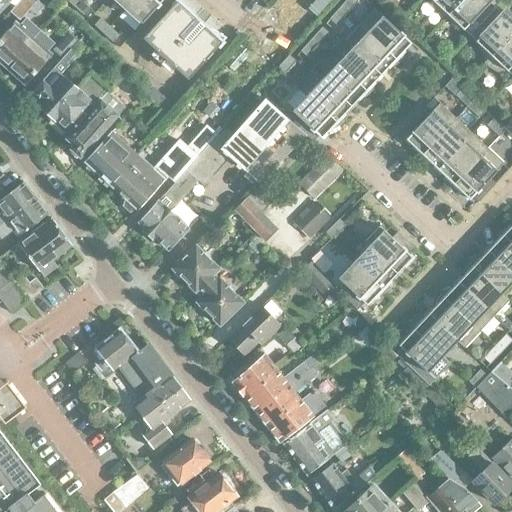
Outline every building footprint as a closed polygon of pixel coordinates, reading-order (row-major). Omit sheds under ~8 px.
[(9,2),(10,0),(0,0),(0,12),(9,3),(9,2)] [(19,0),(10,11),(19,20),(35,1),(34,0),(19,0)] [(89,8),(80,0),(78,0),(73,6),(82,15),(89,8)] [(115,0),(126,9),(133,0),(115,0)] [(162,0),(133,0),(126,9),(141,23),(162,0)] [(356,0),(345,0),(340,7),(347,13),(357,1),(356,0)] [(443,18),(444,19),(461,0),(431,0),(436,9),(443,18)] [(461,0),(444,19),(445,19),(453,26),(463,30),(469,35),(496,7),(487,0),(461,0)] [(202,25),(176,1),(142,39),(187,79),(226,37),(202,25)] [(336,25),(347,13),(340,7),(329,19),(336,25)] [(484,56),(487,59),(487,60),(511,33),(511,17),(508,13),(505,16),(496,7),(469,35),(475,41),(477,46),(479,50),(481,53),(484,56)] [(359,25),(398,62),(402,57),(404,51),(411,43),(374,9),(359,25)] [(94,25),(103,34),(110,27),(100,18),(94,25)] [(0,62),(6,68),(33,38),(15,22),(0,38),(0,62)] [(393,66),(398,62),(359,25),(344,41),(351,47),(381,75),(387,68),(393,66)] [(119,35),(110,27),(103,34),(112,42),(119,35)] [(322,27),(311,39),(317,45),(328,33),(322,27)] [(62,59),(78,40),(69,32),(52,50),(62,59)] [(511,33),(487,60),(487,59),(483,63),(485,64),(494,71),(504,75),(504,74),(507,71),(511,76),(511,33)] [(51,54),(33,38),(6,68),(25,84),(51,54)] [(307,57),(317,45),(311,39),(300,51),(307,57)] [(374,82),(381,75),(351,47),(336,63),(368,94),(372,88),(374,82)] [(295,61),(293,59),(288,55),(278,67),(285,73),(295,61)] [(114,89),(132,69),(122,59),(103,80),(114,89)] [(363,97),(368,94),(336,63),(322,79),(351,106),(357,99),(363,97)] [(39,105),(51,115),(75,87),(54,68),(33,91),(42,100),(39,105)] [(76,88),(75,87),(51,115),(51,116),(48,119),(68,136),(107,91),(88,75),(76,88)] [(344,113),(351,106),(322,79),(307,95),(339,125),(342,120),(344,113)] [(151,86),(146,81),(138,90),(143,95),(151,86)] [(157,91),(151,86),(143,95),(149,100),(157,91)] [(172,96),(177,102),(185,93),(180,88),(172,96)] [(455,95),(467,107),(473,100),(461,89),(455,95)] [(79,157),(125,107),(107,91),(68,136),(65,138),(73,145),(70,149),(79,157)] [(162,96),(157,91),(149,100),(154,105),(162,96)] [(334,129),(339,125),(307,95),(292,111),(286,118),(297,128),(305,135),(312,141),(318,136),(321,138),(328,131),(334,129)] [(154,105),(160,110),(168,101),(162,96),(154,105)] [(232,134),(225,128),(212,140),(258,182),(305,135),(297,128),(286,118),(264,98),(232,134)] [(485,111),(473,100),(467,107),(479,118),(485,111)] [(165,115),(173,106),(168,101),(160,110),(165,115)] [(415,153),(419,158),(456,118),(439,103),(405,139),(413,146),(415,153)] [(471,133),(456,118),(419,158),(424,161),(430,163),(437,170),(471,133)] [(499,137),(505,130),(493,118),(486,125),(499,137)] [(110,186),(137,156),(111,132),(84,162),(110,186)] [(446,182),(450,187),(487,148),(471,133),(437,170),(444,176),(446,182)] [(159,166),(176,181),(196,158),(209,143),(202,136),(190,149),(181,140),(159,166)] [(503,163),(487,148),(450,187),(455,191),(461,193),(469,200),(472,197),(477,202),(495,184),(489,178),(503,163)] [(314,198),(343,170),(327,155),(298,182),(314,198)] [(164,180),(137,156),(110,186),(125,198),(123,205),(130,211),(135,208),(137,209),(164,180)] [(176,181),(164,195),(172,203),(195,177),(203,184),(213,173),(196,158),(176,181)] [(292,222),(308,239),(361,188),(344,171),(292,222)] [(0,210),(0,224),(36,198),(23,182),(0,199),(0,208),(1,210),(0,210)] [(264,241),(277,229),(247,196),(234,210),(264,241)] [(48,214),(36,198),(0,224),(0,235),(1,237),(15,227),(20,235),(48,214)] [(167,249),(187,226),(158,201),(139,223),(144,228),(143,229),(153,238),(154,237),(167,249)] [(72,245),(51,218),(10,249),(14,254),(23,248),(40,270),(41,270),(45,275),(57,266),(53,260),(72,245)] [(325,232),(331,238),(331,239),(345,225),(339,219),(325,232)] [(511,243),(511,223),(510,226),(504,228),(499,232),(511,243)] [(396,273),(404,265),(411,263),(416,258),(409,254),(407,253),(412,247),(396,232),(391,238),(379,226),(364,242),(367,246),(396,273)] [(511,243),(499,232),(496,237),(494,243),(487,250),(511,273),(511,243)] [(196,291),(199,294),(217,276),(214,273),(218,269),(195,245),(172,268),(195,292),(196,291)] [(390,280),(396,273),(367,246),(353,262),(385,292),(388,287),(390,280)] [(501,293),(511,282),(511,273),(487,250),(481,257),(479,257),(476,259),(472,261),(469,263),(501,293)] [(323,294),(332,285),(310,262),(301,270),(323,294)] [(337,278),(344,285),(358,298),(363,303),(366,305),(373,298),(379,296),(385,292),(353,262),(337,278)] [(509,300),(501,293),(469,263),(466,268),(464,275),(457,282),(494,316),(509,300)] [(0,290),(13,281),(6,271),(0,275),(0,290)] [(24,276),(15,282),(28,300),(44,288),(36,278),(29,283),(24,276)] [(219,326),(243,303),(217,276),(199,294),(202,296),(196,302),(219,326)] [(0,290),(0,298),(3,303),(20,291),(13,281),(0,290)] [(440,295),(479,332),(494,316),(457,282),(451,289),(445,291),(440,295)] [(358,298),(344,285),(339,291),(357,310),(363,303),(358,298)] [(27,300),(20,291),(3,303),(10,313),(27,300)] [(464,348),(479,332),(440,295),(436,300),(434,306),(428,313),(456,341),(464,348)] [(281,327),(261,306),(228,338),(244,355),(258,342),(261,345),(281,327)] [(442,356),(456,341),(428,313),(421,320),(415,322),(410,326),(442,356)] [(442,356),(410,326),(406,331),(405,337),(398,345),(427,372),(442,356)] [(104,378),(131,357),(138,352),(137,351),(120,328),(94,348),(104,361),(96,367),(104,378)] [(505,334),(494,346),(501,352),(511,341),(505,334)] [(294,337),(286,344),(293,352),(301,345),(294,337)] [(388,362),(396,355),(380,337),(372,344),(388,362)] [(132,404),(142,417),(181,388),(147,344),(137,351),(138,352),(131,357),(153,387),(132,404)] [(483,358),(490,364),(501,352),(494,346),(483,358)] [(232,382),(244,397),(275,369),(264,354),(232,382)] [(80,366),(73,356),(64,363),(72,372),(80,366)] [(282,378),(275,369),(244,397),(256,412),(293,381),(312,367),(308,363),(305,366),(302,362),(282,378)] [(317,374),(312,367),(293,381),(256,412),(267,426),(300,401),(300,400),(293,392),(317,374)] [(480,369),(469,381),(476,387),(486,376),(480,369)] [(511,399),(511,389),(511,390),(490,372),(486,376),(476,387),(501,412),(511,399)] [(0,511),(8,507),(11,511),(57,511),(43,493),(33,501),(27,492),(37,485),(0,437),(0,417),(4,422),(25,406),(6,380),(0,384),(0,511)] [(191,401),(181,388),(142,417),(152,430),(144,436),(154,449),(172,435),(163,423),(191,401)] [(310,392),(300,400),(300,401),(267,426),(279,442),(312,416),(325,405),(314,392),(312,394),(310,392)] [(116,423),(103,407),(94,415),(106,430),(116,423)] [(328,458),(326,456),(345,442),(324,412),(283,443),(306,475),(328,458)] [(492,457),(511,478),(511,438),(509,441),(503,435),(496,443),(501,449),(492,457)] [(191,439),(163,461),(164,462),(160,466),(176,486),(179,483),(180,484),(209,461),(207,459),(210,457),(202,447),(199,449),(191,439)] [(469,456),(483,470),(472,481),(494,504),(511,486),(511,483),(478,448),(469,456)] [(396,457),(416,479),(423,472),(404,450),(396,457)] [(429,459),(447,478),(454,481),(463,472),(440,450),(429,459)] [(367,481),(374,475),(368,467),(353,481),(345,470),(339,474),(332,464),(311,480),(311,479),(310,480),(334,511),(334,510),(367,481)] [(216,511),(236,497),(218,473),(210,479),(207,475),(195,485),(198,489),(187,497),(192,503),(182,511),(216,511)] [(94,507),(98,511),(118,511),(148,487),(136,474),(111,492),(94,507)] [(464,488),(454,481),(447,478),(427,496),(414,480),(402,491),(417,510),(429,500),(439,511),(472,511),(480,505),(464,488)] [(382,507),(388,503),(372,486),(343,511),(375,511),(374,510),(380,505),(382,507)] [(395,511),(388,503),(382,507),(380,505),(374,510),(375,511),(395,511)]
